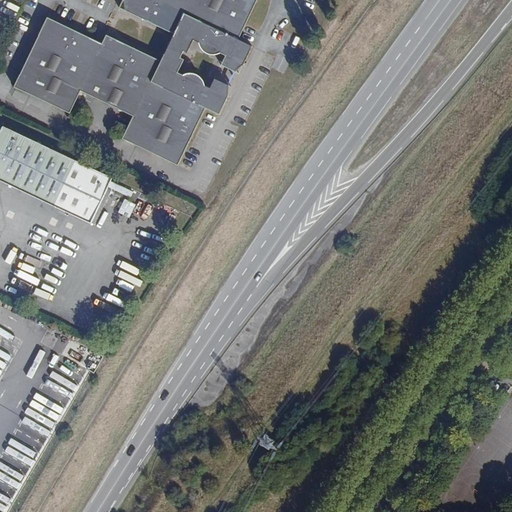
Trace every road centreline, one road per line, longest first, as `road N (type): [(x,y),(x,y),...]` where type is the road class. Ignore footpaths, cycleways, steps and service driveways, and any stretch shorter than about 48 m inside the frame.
road 1 (primary): [(220,322),(256,295),(463,80),(511,16)]
road 2 (secondary): [(422,33),(220,322)]
road 3 (tertiary): [(511,314),(376,511)]
road 4 (secondary): [(220,322),(98,511)]
